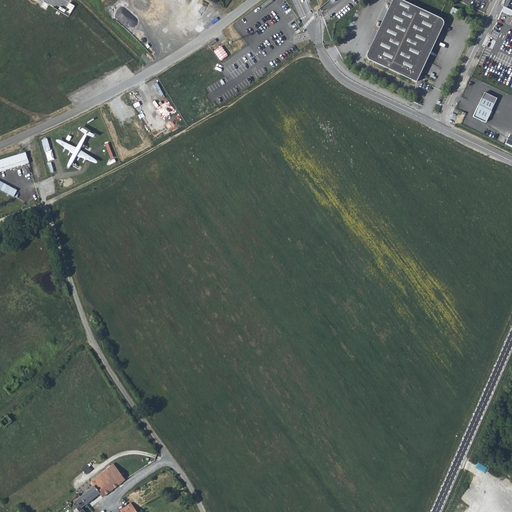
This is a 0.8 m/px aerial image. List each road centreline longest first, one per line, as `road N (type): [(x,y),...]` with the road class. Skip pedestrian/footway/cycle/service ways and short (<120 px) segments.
road 1 (unclassified): [(203,511),(90,337),(43,203)]
road 2 (track): [(43,203),(128,162),(298,56),(328,65)]
road 3 (secondary): [(511,336),(435,511)]
road 4 (unclassified): [(318,45),(338,76),(439,126)]
road 5 (unclassified): [(497,0),(439,126)]
